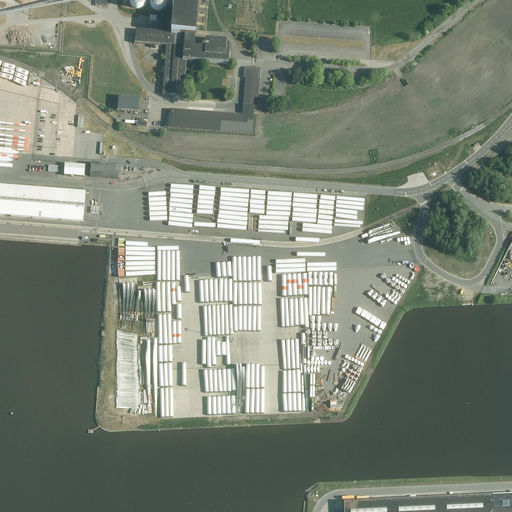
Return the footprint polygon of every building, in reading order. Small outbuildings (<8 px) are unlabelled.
[(164,46),(160,95),(184,96),(186,63),(229,66),(230,49),(226,48),(227,40),(205,38),(205,47),(194,46),(197,0),(169,0),(169,13),(162,12),(160,31),(136,28),(134,43),(164,46)] [(244,115),(169,110),(168,129),(254,135),(259,69),(247,68),(244,115)] [(141,99),(120,97),(119,111),(140,112),(141,99)] [(55,165),(41,164),(41,176),(55,176),(55,165)] [(65,165),(64,176),(84,178),(85,166),(65,165)] [(91,165),(90,177),(118,179),(118,174),(115,174),(116,166),(91,165)] [(85,194),(0,187),(0,217),(84,224),(85,194)] [(304,329),(318,328),(315,294),(293,296),(295,323),(303,322),(304,325),(304,329)] [(232,324),(214,324),(214,343),(214,357),(232,357),(232,324)] [(318,333),(299,334),(301,367),(318,366),(317,345),(334,344),(334,339),(318,339),(318,333)] [(351,344),(346,356),(373,356),(377,344),(360,338),(353,338),(358,340),(356,345),(356,344),(351,345),(351,344)] [(316,375),(301,375),(302,409),(317,408),(316,375)] [(511,511),(511,495),(341,502),(341,511),(511,511)]
